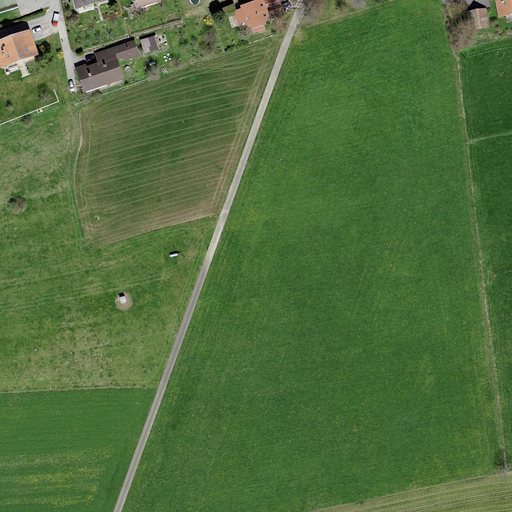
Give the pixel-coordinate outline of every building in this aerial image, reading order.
[(0,0),(0,13),(18,8),(15,0),(0,0)] [(511,0),(495,0),(499,17),(511,14),(511,0)] [(263,23),(268,21),(262,1),(242,7),(243,10),(235,13),(238,23),(246,21),(247,25),(252,24),(254,28),(264,25),(263,23)] [(488,27),(485,9),(468,12),(471,30),(488,27)] [(0,66),(0,67),(35,54),(27,33),(0,43),(0,66)] [(86,67),(77,69),(86,94),(107,86),(106,84),(122,78),(116,60),(123,58),(123,59),(138,54),(134,42),(100,54),(103,64),(86,69),(86,67)]
